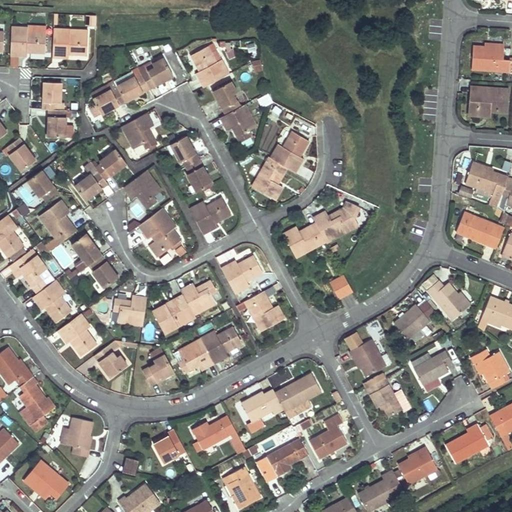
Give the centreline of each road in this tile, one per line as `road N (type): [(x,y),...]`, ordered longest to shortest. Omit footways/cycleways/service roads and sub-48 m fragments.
road 1 (residential): [(124,406),(174,405),(318,336)]
road 2 (residential): [(261,228),(174,275),(145,274),(110,222)]
road 3 (residential): [(261,228),(194,115),(156,98)]
road 4 (residential): [(13,312),(73,387),(124,406)]
road 5 (residential): [(318,336),(380,303),(432,246)]
road 6 (residential): [(378,451),(318,336)]
road 7 (residential): [(124,406),(103,472),(64,511)]
road 8 (residential): [(318,336),(261,228)]
road 9 (residential): [(273,511),(378,451)]
